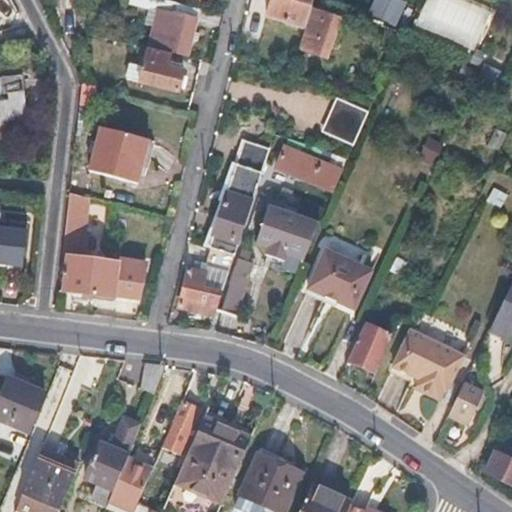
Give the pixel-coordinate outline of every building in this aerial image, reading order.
[(174,14),(177,3),(164,0),(130,0),(130,4),(150,10),(157,12),(153,27),(148,43),(164,48),(174,14)] [(313,0),(271,0),(267,15),(305,27),(313,0)] [(476,0),(425,0),(416,21),(477,48),(495,8),(476,0)] [(199,9),(177,3),(174,14),(196,20),(199,9)] [(327,14),(314,9),(301,49),(329,58),(341,19),(327,14)] [(157,12),(150,10),(145,25),(153,27),(157,12)] [(196,20),(174,14),(164,48),(186,54),(196,20)] [(170,55),(142,47),(134,79),(176,91),(182,69),(167,66),(170,55)] [(8,99),(0,100),(0,150),(14,149),(13,135),(20,134),(20,124),(29,123),(26,99),(24,74),(0,76),(0,94),(0,95),(7,94),(8,99)] [(354,146),(370,111),(337,97),(322,132),(354,146)] [(151,139),(104,128),(93,170),(139,183),(151,139)] [(429,138),(421,158),(433,163),(442,143),(429,138)] [(267,149),(240,141),(229,179),(256,187),(267,149)] [(286,145),(276,166),(305,179),(334,192),(343,171),(286,145)] [(256,187),(229,179),(209,248),(234,256),(256,187)] [(61,268),(66,268),(64,289),(90,292),(90,297),(103,299),(115,301),(115,295),(141,299),(148,263),(121,259),(121,264),(88,258),(90,233),(86,233),(90,197),(70,192),(61,268)] [(0,205),(0,263),(15,265),(16,256),(25,257),(28,225),(12,222),(11,231),(0,229),(0,220),(2,206),(0,205)] [(321,223),(270,206),(258,242),(305,258),(321,223)] [(201,273),(189,269),(177,306),(196,312),(215,318),(234,256),(209,248),(201,273)] [(371,272),(332,255),(325,252),(307,290),(331,301),(354,311),(371,272)] [(253,267),(237,262),(223,311),(230,314),(237,316),(253,267)] [(398,277),(389,273),(382,288),(391,292),(398,277)] [(511,337),(511,285),(489,333),(509,343),(511,337)] [(392,338),(365,326),(349,362),(362,369),(376,375),(392,338)] [(414,389),(424,394),(431,398),(439,401),(444,392),(447,394),(464,357),(410,332),(393,367),(418,379),(414,389)] [(153,395),(166,366),(146,363),(142,362),(139,389),(153,395)] [(0,398),(0,418),(29,431),(45,391),(9,376),(0,398)] [(485,395),(464,385),(449,417),(459,421),(469,426),(485,395)] [(182,402),(162,447),(178,454),(198,409),(182,402)] [(202,417),(162,505),(177,511),(199,511),(201,508),(209,511),(218,511),(250,439),(202,417)] [(85,478),(112,490),(125,460),(127,455),(100,443),(85,478)] [(34,511),(58,511),(79,466),(41,449),(24,490),(41,498),(34,511)] [(255,450),(236,492),(262,503),(281,511),(299,469),(255,450)] [(511,459),(511,461),(495,453),(485,474),(502,482),(511,487),(511,459)] [(141,488),(149,471),(125,460),(112,490),(108,499),(115,502),(132,509),(135,502),(141,488)] [(162,476),(149,471),(141,488),(154,493),(162,476)] [(296,511),(345,511),(348,506),(349,503),(309,485),(296,511)] [(258,511),(262,503),(236,492),(231,504),(250,511),(258,511)] [(113,511),(130,511),(132,509),(115,502),(111,511),(113,511)] [(132,509),(130,511),(157,511),(135,502),(132,509)]
